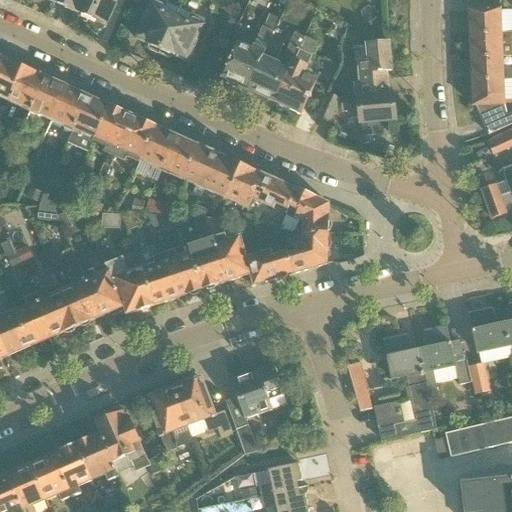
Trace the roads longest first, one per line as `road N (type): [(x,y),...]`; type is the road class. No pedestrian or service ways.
road 1 (residential): [(0,22),(299,156),(445,200)]
road 2 (residential): [(0,418),(137,360),(310,307)]
road 3 (residential): [(350,511),(310,307)]
road 4 (residential): [(445,200),(429,0)]
road 5 (residential): [(310,307),(462,272)]
